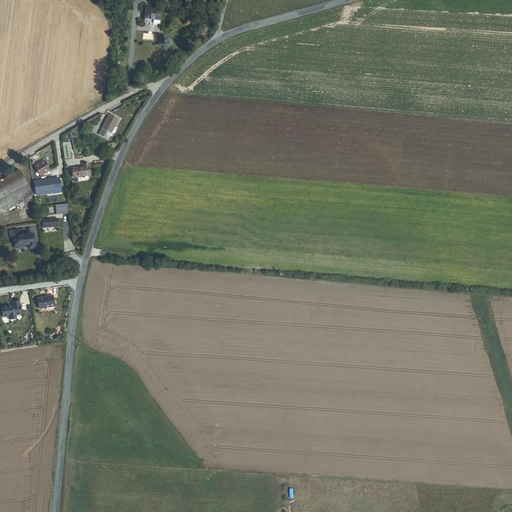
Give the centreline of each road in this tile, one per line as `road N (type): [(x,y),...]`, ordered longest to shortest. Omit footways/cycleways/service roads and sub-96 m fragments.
road 1 (tertiary): [(78,284),(55,511)]
road 2 (tertiary): [(161,89),(117,164),(78,284)]
road 3 (tertiary): [(345,0),(216,39),(161,89)]
road 4 (unclassified): [(161,89),(140,87),(0,169)]
